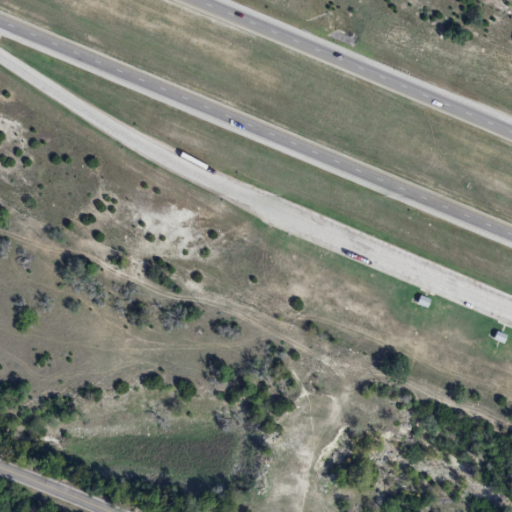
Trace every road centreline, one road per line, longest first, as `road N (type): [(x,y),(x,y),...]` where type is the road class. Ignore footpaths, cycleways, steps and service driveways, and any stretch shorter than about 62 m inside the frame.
road 1 (motorway): [(0,23),(511,235)]
road 2 (motorway): [(511,132),(204,0)]
road 3 (motorway): [(0,57),(146,148),(248,198)]
